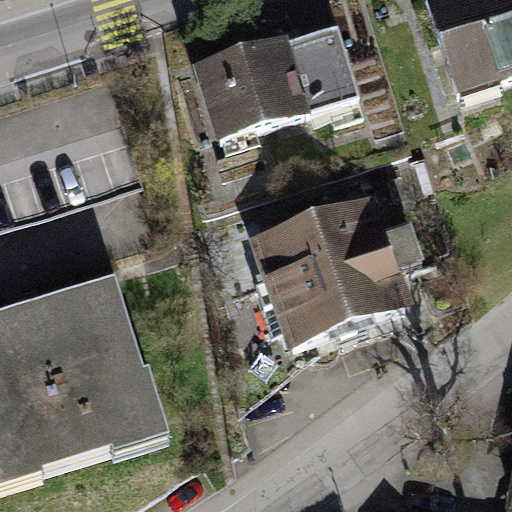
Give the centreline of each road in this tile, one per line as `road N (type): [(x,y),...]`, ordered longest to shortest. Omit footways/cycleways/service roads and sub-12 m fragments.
road 1 (unclassified): [(266,511),(446,391),(511,332)]
road 2 (residential): [(0,53),(162,0)]
